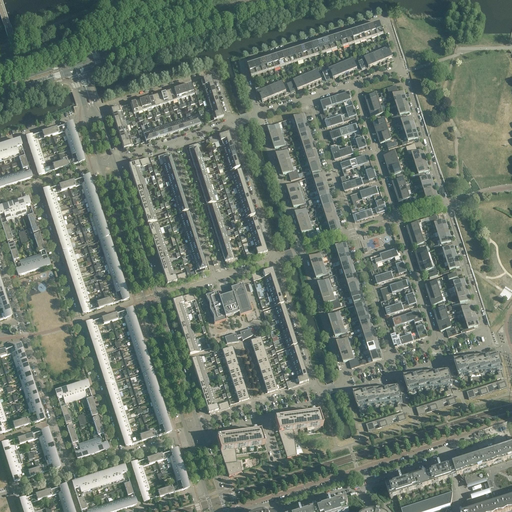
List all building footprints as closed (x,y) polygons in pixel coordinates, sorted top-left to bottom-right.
[(384,35),(381,27),(380,24),(374,26),(377,37),(384,35)] [(377,37),(374,26),(368,28),(372,39),(377,37)] [(372,39),(368,28),(362,29),(366,41),(372,39)] [(366,41),(362,29),(357,31),(360,43),(366,41)] [(360,43),(357,31),(351,33),(355,45),(360,43)] [(355,45),(351,33),(345,35),(349,46),(355,45)] [(349,46),(345,35),(340,37),(343,48),(349,46)] [(343,48),(340,37),(334,39),(337,50),(343,48)] [(337,50),(334,39),(328,40),(332,52),(337,50)] [(332,52),(328,40),(322,42),(326,54),(332,52)] [(326,54),(322,42),(317,44),(320,56),(326,54)] [(320,56),(317,44),(311,46),(315,57),(320,56)] [(315,57),(311,46),(305,48),(309,59),(315,57)] [(309,59),(305,48),(300,50),(303,61),(309,59)] [(394,61),(391,55),(388,48),(384,50),(388,60),(389,60),(391,59),(391,62),(391,63),(392,62),(394,61)] [(303,61),(300,50),(294,51),(297,63),(303,61)] [(390,63),(388,60),(384,50),(380,52),(385,62),(387,61),(387,64),(390,63)] [(297,63),(294,51),(288,53),(292,65),(297,63)] [(385,62),(380,52),(376,53),(381,63),(383,62),(384,65),(383,66),(386,65),(385,62)] [(292,65),(288,53),(282,55),(286,67),(292,65)] [(381,63),(376,53),(372,55),(377,65),(379,64),(380,67),(379,67),(382,66),(381,63)] [(286,67),(282,55),(277,57),(280,68),(286,67)] [(377,65),(372,55),(369,57),(373,67),(375,66),(376,69),(378,68),(377,65)] [(280,68),(277,57),(271,59),(275,70),(280,68)] [(373,67),(369,57),(364,58),(366,63),(368,66),(369,68),(373,67)] [(275,70),(271,59),(265,61),(269,72),(275,70)] [(358,73),(355,64),(353,60),(349,61),(353,72),(355,71),(356,74),(358,73)] [(269,72),(265,61),(260,62),(263,74),(269,72)] [(353,72),(349,61),(345,63),(349,73),(352,72),(352,75),(352,76),(354,74),(353,72)] [(366,69),(365,67),(363,64),(364,64),(362,61),(355,64),(358,73),(366,70),(366,69)] [(263,74),(260,62),(254,64),(257,76),(263,74)] [(349,73),(345,63),(341,65),(345,75),(348,74),(348,77),(350,76),(349,73)] [(257,76),(254,64),(248,66),(251,78),(257,76)] [(345,75),(341,65),(337,66),(341,76),(344,75),(344,78),(344,79),(347,78),(346,78),(345,75)] [(342,79),(341,76),(337,66),(333,68),(337,78),(340,77),(340,80),(343,79),(342,79)] [(337,78),(333,68),(329,70),(331,74),(332,77),(333,80),(335,79),(337,78)] [(323,84),(319,76),(317,71),(313,73),(317,83),(320,82),(320,85),(323,84)] [(330,81),(329,78),(328,75),(327,72),(319,76),(323,84),(331,81),(330,81)] [(317,83),(313,73),(309,74),(314,85),(316,84),(317,87),(316,87),(319,86),(317,83)] [(315,87),(314,85),(309,74),(305,76),(310,86),(312,85),(313,88),(312,88),(312,89),(315,87)] [(311,89),(310,86),(305,76),(302,78),(306,88),(308,87),(309,90),(308,90),(309,90),(311,89)] [(213,83),(212,81),(211,78),(201,81),(203,86),(213,83)] [(306,88),(302,78),(298,79),(302,89),(305,88),(305,91),(305,92),(307,91),(306,88)] [(302,89),(298,79),(293,81),(295,85),(296,85),(297,88),(298,91),(302,89)] [(287,96),(284,87),(282,82),(278,84),(282,94),(285,93),(285,96),(285,97),(287,96)] [(282,94),(278,84),(274,86),(278,96),(281,95),(281,98),(283,97),(282,94)] [(295,92),(294,90),(293,87),(292,84),(284,87),(287,96),(295,92)] [(278,96),(274,86),(270,87),(274,98),(277,97),(277,100),(280,99),(279,99),(278,96)] [(398,94),(397,90),(396,86),(387,89),(390,98),(393,96),(398,94)] [(275,100),(274,98),(270,87),(266,89),(270,99),(273,98),(273,101),(273,102),(276,100),(275,100)] [(272,102),(270,99),(266,89),(262,91),(266,101),(269,100),(269,103),(272,102)] [(266,101),(262,91),(258,92),(259,95),(262,101),(263,103),(266,101)] [(353,107),(350,99),(349,94),(343,96),(345,103),(344,103),(346,110),(353,107)] [(345,103),(343,96),(340,97),(339,97),(340,97),(336,98),(339,105),(344,103),(345,103)] [(339,105),(336,98),(333,99),(330,100),(332,107),(339,105)] [(326,109),(332,107),(330,100),(320,103),(321,103),(324,115),(328,114),(326,109)] [(122,112),(121,107),(111,110),(113,115),(122,112)] [(355,114),(354,111),(354,110),(353,107),(346,110),(347,115),(348,116),(355,114)] [(405,115),(410,113),(409,108),(398,112),(400,116),(399,117),(399,119),(406,116),(405,115)] [(224,118),(223,115),(222,112),(212,116),(214,121),(224,118)] [(331,128),(328,121),(330,120),(328,114),(324,115),(321,116),(320,116),(323,124),(323,125),(323,124),(325,129),(325,130),(331,128)] [(357,120),(355,114),(348,116),(347,115),(341,117),(343,124),(351,121),(352,121),(356,120),(357,120)] [(201,125),(198,115),(192,117),(195,127),(201,125)] [(195,127),(192,117),(187,119),(190,128),(195,127)] [(343,124),(341,117),(335,119),(337,126),(340,125),(343,124)] [(190,128),(187,119),(181,120),(184,130),(190,128)] [(335,119),(330,120),(328,121),(331,128),(334,127),(337,126),(335,119)] [(184,130),(181,120),(176,122),(179,132),(184,130)] [(179,132),(176,122),(170,124),(173,134),(179,132)] [(74,129),(73,125),(72,124),(61,127),(63,133),(64,132),(74,129)] [(173,134),(170,124),(165,126),(168,135),(173,134)] [(363,138),(359,126),(359,125),(353,127),(355,134),(354,135),(356,141),(363,138)] [(168,135),(165,126),(159,127),(163,137),(168,135)] [(39,141),(63,133),(61,127),(37,135),(39,141)] [(163,137),(159,127),(154,129),(157,139),(163,137)] [(355,134),(353,127),(346,129),(349,136),(354,135),(355,134)] [(157,139),(154,129),(149,131),(152,141),(157,139)] [(349,136),(346,129),(340,131),(342,138),(349,136)] [(152,141),(149,131),(143,133),(146,142),(152,141)] [(336,140),(342,138),(340,131),(330,134),(331,135),(334,146),(338,145),(336,140)] [(221,142),(229,139),(230,138),(229,133),(228,134),(227,132),(208,138),(211,145),(221,142)] [(414,140),(418,139),(419,139),(417,134),(407,138),(408,142),(407,143),(407,144),(414,142),(414,140)] [(39,141),(37,135),(26,138),(28,144),(38,141),(39,141)] [(365,145),(363,138),(356,141),(357,146),(358,147),(365,145)] [(397,148),(394,140),(394,139),(394,140),(391,141),(386,142),(386,143),(387,146),(388,151),(397,148)] [(23,152),(21,145),(20,141),(14,142),(18,153),(23,152)] [(133,147),(132,141),(122,144),(124,150),(133,147)] [(19,156),(18,153),(14,142),(9,144),(10,146),(13,157),(18,156),(19,156)] [(200,153),(199,147),(201,147),(200,143),(189,147),(190,150),(189,150),(191,156),(200,153)] [(13,157),(10,146),(9,144),(4,146),(8,159),(13,157)] [(341,159),(339,152),(340,151),(338,145),(334,146),(331,147),(335,160),(335,161),(341,159)] [(367,151),(365,145),(358,147),(357,146),(351,148),(353,155),(366,151),(367,151)] [(417,153),(416,149),(415,145),(406,148),(409,156),(412,155),(417,153)] [(8,159),(4,146),(0,146),(0,151),(3,161),(8,159)] [(353,155),(351,148),(345,150),(347,157),(353,155)] [(345,150),(340,151),(339,152),(341,159),(347,157),(345,150)] [(28,168),(24,156),(23,152),(18,153),(19,156),(18,156),(23,170),(28,168)] [(173,162),(171,156),(170,156),(169,153),(158,157),(159,160),(161,159),(163,165),(173,162)] [(202,158),(200,153),(191,156),(192,161),(202,158)] [(373,170),(369,157),(369,156),(363,158),(365,165),(364,166),(366,172),(373,170)] [(84,162),(84,161),(83,157),(73,160),(73,159),(72,160),(73,166),(84,162)] [(150,164),(148,158),(129,164),(129,165),(130,170),(140,167),(140,168),(150,164)] [(204,164),(202,158),(192,161),(194,167),(204,164)] [(365,165),(363,158),(356,160),(359,167),(364,166),(365,165)] [(50,173),(73,166),(72,160),(48,168),(50,173)] [(359,167),(356,160),(350,162),(352,169),(359,167)] [(174,167),(173,163),(173,162),(163,165),(165,170),(174,167)] [(346,171),(352,170),(352,169),(350,162),(340,165),(341,166),(344,177),(344,178),(348,176),(346,171)] [(240,168),(239,165),(238,163),(228,166),(230,171),(240,168)] [(206,169),(204,164),(194,167),(196,172),(206,169)] [(142,173),(140,168),(140,167),(130,170),(132,177),(142,173)] [(176,172),(176,171),(174,167),(165,170),(166,176),(176,172)] [(424,173),(429,172),(428,167),(417,170),(419,175),(417,175),(418,177),(425,175),(424,173)] [(32,179),(30,174),(28,168),(23,170),(23,171),(27,181),(32,179)] [(50,173),(48,168),(47,168),(37,171),(39,177),(50,173)] [(207,174),(206,169),(196,172),(198,178),(207,174)] [(300,179),(297,171),(297,170),(294,172),(288,174),(290,178),(291,182),(300,179)] [(375,176),(373,170),(366,172),(367,177),(368,178),(375,176)] [(23,171),(18,173),(21,182),(27,181),(23,171)] [(242,176),(242,173),(241,171),(231,174),(233,179),(242,176)] [(178,178),(177,174),(176,172),(166,176),(168,181),(178,178)] [(21,182),(18,173),(13,174),(16,184),(21,182)] [(144,179),(142,173),(132,177),(134,183),(144,179)] [(16,184),(13,174),(8,176),(11,186),(16,184)] [(209,180),(207,174),(198,178),(199,183),(209,180)] [(11,186),(8,176),(3,178),(6,187),(11,186)] [(351,190),(349,183),(350,183),(348,176),(344,178),(344,177),(341,178),(345,192),(351,190)] [(377,182),(375,176),(368,178),(367,177),(361,179),(363,186),(376,182),(377,182)] [(432,181),(431,177),(426,178),(425,176),(418,178),(419,181),(420,180),(422,184),(432,181)] [(91,182),(90,178),(89,177),(78,180),(80,186),(81,186),(81,185),(91,182)] [(180,183),(179,182),(178,178),(168,181),(170,186),(180,183)] [(146,185),(144,179),(134,183),(136,189),(146,185)] [(363,186),(361,179),(355,181),(357,188),(363,186)] [(56,194),(80,186),(78,180),(54,188),(56,194)] [(211,185),(209,180),(199,183),(201,189),(211,185)] [(355,181),(350,183),(349,183),(351,190),(357,188),(355,181)] [(301,188),(299,182),(297,183),(298,185),(296,185),(295,186),(293,186),(287,188),(288,189),(288,190),(289,192),(301,188)] [(181,189),(180,185),(180,183),(170,186),(172,192),(181,189)] [(148,191),(146,185),(136,189),(138,195),(148,191)] [(213,191),(211,185),(201,189),(203,194),(213,191)] [(56,194),(54,188),(44,192),(45,197),(55,194),(56,194)] [(290,196),(303,192),(301,188),(289,192),(290,196)] [(383,201),(379,188),(373,190),(375,197),(374,197),(376,203),(383,201)] [(183,194),(183,193),(181,189),(172,192),(173,198),(183,194)] [(375,197),(373,190),(366,192),(369,199),(374,197),(375,197)] [(150,198),(148,191),(138,195),(140,201),(150,198)] [(214,196),(213,191),(203,194),(205,199),(214,196)] [(291,200),(304,196),(303,192),(290,196),(291,200)] [(369,199),(366,192),(360,194),(362,201),(369,199)] [(433,199),(437,197),(436,193),(425,196),(427,201),(426,201),(426,203),(433,201),(433,199)] [(185,200),(184,196),(183,194),(173,198),(175,203),(185,200)] [(356,203),(362,201),(360,194),(350,197),(351,197),(354,209),(358,208),(356,203)] [(216,202),(214,196),(205,199),(207,205),(216,202)] [(292,204),(303,201),(305,200),(304,196),(291,200),(292,204)] [(152,204),(150,198),(140,201),(142,207),(152,204)] [(416,206),(413,198),(410,199),(404,201),(405,201),(406,205),(407,209),(416,206)] [(32,210),(30,204),(28,199),(23,201),(26,212),(32,210)] [(187,205),(186,204),(185,200),(175,203),(177,208),(187,205)] [(26,212),(23,201),(18,203),(22,216),(27,214),(26,212)] [(385,207),(383,201),(376,203),(377,208),(378,210),(385,207)] [(22,216),(18,203),(12,204),(17,218),(22,216)] [(17,218),(12,204),(7,206),(8,207),(12,219),(17,218)] [(154,210),(152,204),(142,207),(144,213),(154,210)] [(219,210),(217,204),(207,207),(209,213),(219,210)] [(188,211),(187,207),(187,205),(177,208),(179,214),(188,211)] [(12,219),(8,207),(7,206),(2,208),(6,219),(6,221),(7,221),(12,219)] [(387,213),(385,207),(378,210),(377,208),(371,210),(373,217),(386,213),(387,213)] [(361,221),(359,214),(360,214),(358,208),(354,209),(351,210),(351,209),(351,210),(355,223),(361,221)] [(35,221),(32,210),(26,212),(27,214),(30,223),(35,221)] [(156,216),(154,210),(144,213),(146,219),(156,216)] [(221,215),(219,210),(209,213),(211,219),(221,215)] [(255,215),(254,213),(253,210),(244,213),(245,218),(255,215)] [(373,217),(371,210),(365,212),(367,219),(373,217)] [(367,219),(365,212),(360,214),(359,214),(361,221),(367,219)] [(191,219),(191,217),(189,213),(179,216),(181,222),(191,219)] [(222,221),(221,215),(211,219),(213,224),(222,221)] [(440,223),(439,220),(437,215),(429,218),(431,227),(435,225),(440,223)] [(157,221),(156,216),(146,219),(147,224),(157,221)] [(258,224),(257,221),(256,218),(246,222),(248,227),(258,224)] [(9,229),(7,221),(6,221),(6,219),(0,220),(4,231),(9,229)] [(193,224),(192,220),(191,219),(181,222),(183,227),(193,224)] [(39,232),(37,225),(35,221),(30,223),(33,234),(39,232)] [(224,226),(222,221),(213,224),(214,230),(224,226)] [(160,228),(158,223),(148,227),(150,231),(160,228)] [(194,230),(194,228),(193,224),(183,227),(185,233),(194,230)] [(226,232),(224,226),(214,230),(216,235),(226,232)] [(162,235),(160,228),(150,231),(152,238),(162,235)] [(13,240),(11,236),(9,229),(4,231),(7,242),(13,240)] [(319,238),(316,229),(312,230),(312,231),(307,232),(309,236),(308,236),(310,240),(319,238)] [(196,235),(195,231),(194,230),(185,233),(187,238),(196,235)] [(228,237),(226,232),(216,235),(218,240),(228,237)] [(43,245),(39,234),(34,236),(37,247),(43,245)] [(164,241),(162,235),(152,238),(154,244),(164,241)] [(198,241),(198,239),(196,235),(187,238),(188,244),(198,241)] [(229,243),(228,237),(218,240),(220,246),(229,243)] [(165,247),(164,241),(154,244),(156,250),(165,247)] [(200,246),(199,242),(198,241),(188,244),(190,249),(200,246)] [(17,253),(15,247),(13,242),(8,244),(11,255),(17,253)] [(231,248),(229,243),(220,246),(221,251),(231,248)] [(266,249),(265,246),(264,243),(254,246),(256,251),(256,252),(266,249)] [(46,256),(44,248),(43,245),(37,247),(40,255),(41,257),(46,256)] [(202,252),(201,250),(200,246),(190,249),(192,255),(202,252)] [(167,253),(165,247),(156,250),(158,256),(167,253)] [(430,253),(428,247),(426,248),(427,250),(426,250),(425,250),(424,250),(422,251),(421,251),(416,253),(415,253),(417,257),(427,254),(430,253)] [(455,251),(453,247),(448,249),(448,247),(441,249),(442,251),(443,251),(444,255),(455,251)] [(233,254),(231,248),(221,251),(223,257),(233,254)] [(248,260),(267,254),(266,253),(267,253),(266,249),(256,252),(256,251),(246,254),(248,260)] [(403,263),(399,250),(393,252),(395,259),(394,260),(396,266),(403,263)] [(203,257),(202,253),(202,252),(192,255),(194,260),(203,257)] [(395,259),(393,252),(386,254),(389,261),(394,260),(395,259)] [(20,262),(17,253),(11,255),(15,266),(20,264),(20,262)] [(169,259),(167,253),(158,256),(160,262),(169,259)] [(238,261),(237,258),(234,259),(233,254),(223,257),(225,262),(226,262),(227,265),(238,261)] [(389,261),(386,254),(380,256),(382,263),(389,261)] [(44,268),(41,257),(40,255),(35,257),(39,270),(44,268)] [(50,267),(48,262),(46,256),(41,257),(44,268),(50,267)] [(376,265),(382,263),(380,256),(370,259),(371,260),(371,259),(374,271),(378,270),(376,265)] [(39,270),(35,257),(30,258),(34,272),(39,270)] [(205,262),(205,261),(203,257),(194,260),(195,266),(205,262)] [(34,272),(30,258),(25,260),(29,273),(34,272)] [(171,265),(169,259),(160,262),(162,268),(171,265)] [(25,260),(20,262),(20,264),(24,275),(29,273),(25,260)] [(207,271),(206,268),(207,268),(205,262),(195,266),(197,271),(195,272),(196,275),(207,271)] [(405,270),(403,263),(396,266),(397,271),(398,272),(405,270)] [(24,275),(20,264),(15,266),(18,277),(24,275)] [(173,271),(171,265),(162,268),(164,274),(173,271)] [(439,277),(436,269),(436,268),(436,269),(432,270),(427,272),(428,275),(430,280),(439,277)] [(264,277),(273,274),(274,274),(272,269),(272,270),(271,269),(251,275),(253,282),(264,278),(264,277)] [(381,284),(379,277),(380,276),(378,270),(374,271),(371,272),(375,285),(375,286),(381,284)] [(407,276),(405,270),(398,272),(397,271),(391,273),(393,280),(406,276),(407,276)] [(175,277),(175,276),(173,271),(164,274),(166,280),(175,277)] [(187,280),(185,273),(175,276),(175,277),(166,280),(167,285),(168,285),(168,286),(187,280)] [(393,280),(391,273),(385,275),(387,282),(393,280)] [(276,279),(275,277),(274,274),(273,274),(264,277),(264,278),(266,283),(276,279)] [(459,282),(458,278),(456,274),(447,277),(450,285),(454,284),(459,282)] [(385,275),(380,276),(379,277),(381,284),(387,282),(385,275)] [(413,295),(409,282),(409,281),(403,283),(405,290),(404,291),(406,297),(413,295)] [(405,290),(403,283),(396,285),(399,292),(404,291),(405,290)] [(251,312),(243,286),(243,285),(231,289),(233,294),(219,298),(217,293),(205,297),(205,298),(206,298),(209,303),(210,311),(213,317),(214,324),(214,325),(226,321),(225,318),(225,317),(227,316),(228,317),(237,314),(236,313),(238,312),(239,313),(240,316),(252,312),(251,312)] [(399,292),(396,285),(390,287),(392,294),(399,292)] [(386,296),(392,294),(390,287),(380,290),(381,291),(384,302),(388,301),(386,296)] [(129,300),(128,299),(127,294),(117,298),(117,297),(116,298),(118,303),(129,300)] [(195,300),(193,294),(173,300),(173,301),(172,302),(174,307),(184,303),(184,304),(195,300)] [(415,301),(413,295),(406,297),(407,302),(408,303),(415,301)] [(94,311),(118,303),(116,298),(92,305),(94,311)] [(283,304),(283,302),(282,299),(272,302),(274,307),(283,304)] [(341,308),(339,300),(335,301),(330,303),(331,307),(332,311),(341,308)] [(391,315),(389,308),(390,308),(388,301),(384,302),(381,303),(385,317),(391,315)] [(417,307),(415,303),(415,301),(408,303),(407,302),(401,304),(404,311),(416,307),(417,307)] [(186,310),(184,304),(184,303),(174,307),(176,313),(186,310)] [(404,311),(401,304),(395,306),(397,313),(404,311)] [(94,311),(92,305),(91,306),(81,309),(83,315),(94,311)] [(286,311),(285,309),(284,306),(274,309),(276,314),(286,311)] [(397,313),(395,306),(390,308),(389,308),(391,315),(397,313)] [(134,315),(132,311),(132,310),(121,313),(123,319),(124,318),(134,315)] [(188,316),(186,310),(176,313),(178,319),(188,316)] [(287,316),(287,314),(286,311),(276,314),(278,319),(287,316)] [(11,317),(11,316),(10,312),(0,315),(0,319),(1,321),(11,317)] [(423,326),(420,318),(419,313),(419,312),(413,314),(415,322),(414,322),(416,328),(423,326)] [(99,327),(123,319),(121,313),(97,321),(99,327)] [(415,322),(413,314),(410,315),(406,316),(409,324),(414,322),(415,322)] [(190,322),(188,316),(178,319),(180,325),(190,322)] [(409,324),(406,316),(404,317),(403,317),(400,318),(402,326),(409,324)] [(396,328),(402,326),(400,318),(390,322),(391,322),(394,333),(394,334),(398,333),(396,328)] [(99,327),(97,321),(86,324),(88,330),(98,327),(99,327)] [(290,326),(290,324),(289,321),(279,324),(281,329),(290,326)] [(192,328),(190,322),(180,325),(182,331),(192,328)] [(474,328),(479,326),(477,322),(467,325),(468,330),(467,330),(468,332),(475,330),(474,328)] [(425,332),(424,329),(423,326),(416,328),(417,333),(418,334),(425,332)] [(457,336),(455,327),(451,328),(446,330),(447,334),(449,338),(457,336)] [(194,334),(192,328),(182,331),(184,337),(194,334)] [(243,341),(253,336),(253,335),(251,329),(240,333),(241,335),(237,336),(236,334),(225,338),(226,343),(227,344),(239,343),(239,342),(238,342),(238,341),(238,340),(242,338),(242,340),(243,341),(242,341),(243,341)] [(427,338),(425,332),(418,334),(417,333),(411,335),(414,342),(422,340),(426,338),(427,338)] [(401,346),(399,339),(400,339),(398,333),(394,334),(394,333),(391,334),(391,335),(393,343),(395,348),(401,346)] [(195,340),(194,334),(184,337),(186,343),(195,340)] [(414,342),(411,335),(405,337),(407,344),(410,343),(410,344),(410,343),(414,342)] [(407,344),(405,337),(400,339),(399,339),(401,346),(404,345),(404,346),(404,345),(407,344)] [(197,346),(195,340),(186,343),(188,349),(197,346)] [(297,345),(296,343),(295,340),(285,343),(287,349),(297,345)] [(22,351),(21,347),(21,346),(10,349),(11,354),(22,351)] [(199,352),(197,346),(188,349),(190,355),(191,355),(199,352)] [(299,353),(298,350),(297,347),(288,351),(289,356),(299,353)] [(0,358),(11,355),(11,354),(10,349),(0,352),(0,358)] [(24,355),(23,354),(22,351),(11,354),(11,355),(13,359),(24,355)] [(25,360),(24,357),(24,355),(13,359),(14,364),(25,360)] [(503,371),(498,356),(476,359),(481,374),(497,372),(499,375),(496,376),(497,380),(503,378),(501,371),(503,371)] [(203,364),(201,357),(191,361),(193,367),(203,364)] [(360,367),(357,359),(357,358),(354,359),(354,360),(349,361),(350,365),(351,370),(360,367)] [(481,374),(476,359),(454,362),(455,366),(459,377),(481,374)] [(27,365),(26,363),(25,360),(14,364),(16,368),(27,365)] [(304,367),(303,365),(302,362),(292,365),(294,370),(304,367)] [(205,370),(203,364),(193,367),(195,373),(205,370)] [(28,369),(27,366),(27,365),(16,368),(17,373),(28,369)] [(30,374),(29,372),(28,369),(17,373),(19,377),(30,374)] [(207,376),(205,370),(195,373),(197,379),(207,376)] [(307,378),(306,375),(305,372),(296,375),(297,380),(297,381),(307,378)] [(453,388),(448,373),(426,375),(431,390),(447,388),(448,392),(445,392),(447,397),(447,396),(453,394),(453,395),(451,388),(452,388),(453,388)] [(31,378),(30,376),(30,374),(19,377),(20,382),(31,378)] [(431,390),(426,375),(404,378),(408,393),(409,393),(431,390)] [(209,382),(207,376),(197,379),(199,385),(209,382)] [(33,383),(32,381),(31,378),(20,382),(22,386),(33,383)] [(288,390),(308,383),(308,382),(309,382),(307,378),(297,381),(297,380),(286,383),(288,390)] [(494,388),(499,387),(500,390),(507,388),(504,380),(504,381),(485,387),(488,394),(495,392),(494,388)] [(211,388),(209,382),(199,385),(201,391),(211,388)] [(34,388),(33,385),(33,383),(22,386),(23,391),(34,388)] [(91,394),(89,387),(87,383),(82,384),(85,395),(91,394)] [(86,398),(85,395),(82,384),(77,386),(77,387),(81,399),(86,398)] [(81,399),(77,387),(77,386),(71,388),(76,401),(81,399)] [(475,394),(480,392),(482,396),(488,394),(485,387),(467,393),(469,400),(476,398),(475,394)] [(36,392),(35,390),(34,388),(23,391),(25,396),(36,392)] [(76,401),(71,388),(66,389),(66,390),(70,403),(76,401)] [(213,394),(211,388),(201,391),(203,397),(213,394)] [(70,403),(66,390),(66,389),(61,391),(64,402),(65,404),(66,404),(70,403)] [(402,404),(398,389),(375,391),(380,406),(397,404),(398,408),(395,409),(396,413),(403,411),(401,404),(402,404)] [(64,402),(61,391),(56,393),(59,404),(64,402)] [(380,406),(375,391),(353,394),(358,409),(380,406)] [(37,397),(36,394),(36,392),(25,396),(26,400),(37,397)] [(94,404),(91,394),(85,395),(86,398),(88,406),(94,404)] [(215,400),(213,394),(203,397),(205,403),(215,400)] [(443,404),(449,402),(450,406),(456,404),(454,396),(454,397),(435,403),(437,410),(444,408),(443,404)] [(38,401),(38,400),(37,397),(26,400),(28,405),(38,401)] [(217,406),(216,406),(215,400),(205,403),(207,409),(217,406)] [(40,406),(39,403),(38,401),(28,405),(29,409),(40,406)] [(68,413),(66,404),(65,404),(64,402),(59,404),(63,415),(68,413)] [(230,409),(228,402),(216,406),(217,406),(207,409),(209,414),(210,415),(230,409)] [(425,410),(430,408),(431,412),(437,410),(435,403),(424,406),(416,409),(419,416),(426,414),(425,410)] [(98,415),(95,409),(94,404),(88,406),(92,417),(98,415)] [(41,410),(41,409),(40,406),(29,409),(31,414),(41,410)] [(43,415),(42,412),(41,410),(31,414),(32,418),(32,419),(43,415)] [(72,424),(70,419),(68,413),(63,415),(66,425),(72,424)] [(297,455),(295,443),(293,431),(323,427),(319,413),(312,414),(312,415),(282,419),(282,418),(274,419),(276,425),(275,425),(276,433),(279,433),(287,458),(297,455)] [(393,420),(398,419),(399,422),(406,420),(403,413),(385,419),(387,426),(394,424),(393,420)] [(45,420),(44,419),(43,415),(32,419),(34,424),(45,420)] [(102,428),(98,417),(93,419),(96,430),(102,428)] [(10,432),(34,424),(32,419),(32,418),(8,426),(10,432)] [(374,426),(380,425),(381,428),(387,426),(385,419),(366,425),(368,432),(375,430),(374,426)] [(76,437),(74,430),(72,426),(67,427),(70,438),(76,437)] [(171,433),(171,431),(170,427),(160,430),(159,431),(161,436),(171,433)] [(105,439),(103,431),(102,428),(96,430),(99,438),(100,441),(105,439)] [(49,436),(48,432),(48,430),(37,434),(39,439),(49,436)] [(137,444),(161,436),(159,431),(135,438),(137,444)] [(240,466),(240,464),(238,464),(237,464),(236,459),(236,457),(236,456),(235,449),(265,445),(260,432),(253,433),(224,437),(216,438),(218,443),(217,444),(218,452),(220,451),(226,469),(229,477),(233,476),(236,475),(241,473),(240,466)] [(15,447),(39,439),(37,434),(13,441),(15,447)] [(51,440),(50,438),(49,436),(39,439),(40,444),(51,440)] [(79,445),(76,437),(70,438),(74,449),(79,447),(78,445),(79,445)] [(103,452),(100,441),(99,438),(94,440),(98,453),(103,452)] [(137,444),(135,438),(134,439),(124,442),(126,447),(137,444)] [(109,450),(107,445),(105,439),(100,441),(103,452),(109,450)] [(52,445),(52,442),(51,440),(40,444),(42,448),(52,445)] [(98,453),(94,440),(89,442),(93,455),(98,453)] [(15,447),(13,441),(2,445),(4,450),(15,447)] [(93,455),(89,442),(83,443),(88,457),(93,455)] [(88,457),(83,443),(79,445),(78,445),(79,447),(83,458),(88,457)] [(54,449),(53,448),(52,445),(42,448),(43,453),(54,449)] [(511,458),(511,453),(510,447),(509,445),(494,450),(494,452),(498,463),(503,462),(509,460),(511,458)] [(16,451),(15,447),(4,450),(5,455),(16,451)] [(83,458),(79,447),(74,449),(77,460),(83,458)] [(55,454),(54,451),(54,449),(43,453),(44,457),(55,454)] [(179,456),(177,452),(177,450),(166,454),(168,459),(169,459),(179,456)] [(498,463),(494,452),(494,450),(478,455),(479,457),(483,468),(488,467),(493,465),(498,463)] [(18,456),(16,451),(5,455),(7,459),(18,456)] [(57,459),(56,457),(55,454),(44,457),(46,462),(57,459)] [(144,467),(168,459),(166,454),(142,462),(144,467)] [(483,468),(479,457),(478,455),(477,456),(463,460),(463,462),(467,473),(472,472),(478,470),(483,468)] [(19,461),(18,456),(7,459),(8,464),(19,461)] [(58,463),(57,460),(57,459),(46,462),(47,466),(47,467),(58,463)] [(467,473),(463,462),(463,460),(452,464),(448,465),(440,467),(439,465),(438,465),(438,468),(431,470),(432,472),(434,479),(441,477),(441,479),(444,478),(444,476),(451,474),(452,478),(457,477),(462,475),(467,473)] [(20,465),(19,461),(8,464),(10,469),(20,465)] [(144,467),(142,462),(131,465),(133,470),(143,467),(143,468),(144,467)] [(60,469),(60,467),(58,463),(47,467),(49,472),(60,469)] [(22,470),(20,465),(10,469),(11,473),(22,470)] [(25,480),(49,472),(47,467),(47,466),(23,474),(24,474),(25,480)] [(128,478),(126,472),(124,467),(119,469),(123,480),(128,478)] [(123,482),(123,480),(119,469),(114,471),(114,472),(118,484),(123,482)] [(23,474),(22,470),(11,473),(13,478),(23,474)] [(434,479),(432,472),(431,470),(415,476),(416,477),(418,485),(425,483),(425,484),(428,483),(428,482),(434,479)] [(118,484),(114,472),(114,471),(109,472),(113,486),(118,484)] [(113,486),(109,472),(104,474),(104,475),(108,487),(113,486)] [(24,474),(23,474),(13,478),(14,483),(25,480),(24,474)] [(108,487),(104,475),(104,474),(99,476),(103,489),(108,487)] [(397,496),(450,479),(452,478),(451,474),(444,476),(444,478),(441,479),(441,477),(434,479),(428,482),(428,483),(425,484),(425,483),(418,485),(405,489),(405,490),(403,491),(402,490),(395,492),(397,496)] [(481,482),(481,480),(482,480),(482,479),(483,479),(483,478),(482,477),(481,477),(481,476),(481,477),(480,477),(479,475),(465,479),(467,486),(481,482)] [(103,489),(99,476),(93,477),(94,479),(98,491),(103,489)] [(418,485),(416,477),(415,476),(401,480),(401,477),(399,478),(400,481),(392,483),(393,484),(395,492),(402,490),(403,491),(405,490),(405,489),(418,485)] [(98,491),(94,479),(93,477),(88,479),(92,492),(98,491)] [(133,495),(131,487),(128,478),(123,480),(123,482),(125,487),(125,489),(128,496),(133,495)] [(92,492),(88,479),(83,481),(84,482),(87,494),(92,492)] [(402,511),(452,495),(453,493),(453,492),(452,491),(452,490),(452,488),(452,487),(452,485),(451,482),(451,480),(450,479),(397,496),(398,501),(399,502),(402,511)] [(87,494),(84,482),(83,481),(78,482),(81,493),(82,496),(82,495),(87,494)] [(81,493),(78,482),(73,484),(76,495),(81,493)] [(189,489),(189,487),(188,483),(178,486),(177,487),(178,492),(189,489)] [(395,492),(393,484),(392,483),(386,485),(390,498),(397,496),(395,492)] [(67,491),(66,487),(66,486),(55,490),(57,495),(58,495),(67,491)] [(155,500),(178,492),(177,487),(153,494),(155,500)] [(33,503),(57,495),(55,490),(31,497),(33,503)] [(87,509),(84,502),(82,495),(82,496),(81,493),(76,495),(81,511),(87,509)] [(155,500),(153,494),(151,495),(152,495),(142,498),(144,503),(155,500)] [(137,506),(135,501),(133,495),(128,496),(128,498),(131,507),(137,506)] [(429,511),(450,505),(451,505),(451,504),(452,502),(452,500),(452,498),(452,495),(402,511),(401,511),(429,511)] [(464,510),(488,502),(487,500),(488,500),(489,499),(489,498),(489,497),(488,497),(487,497),(485,495),(471,500),(467,501),(464,510)] [(33,503),(31,497),(20,501),(22,506),(31,503),(33,503)] [(506,511),(511,510),(511,497),(499,501),(501,511),(506,511)] [(128,498),(123,499),(126,509),(131,507),(128,498)] [(347,511),(349,511),(347,505),(348,505),(348,501),(346,501),(345,498),(339,500),(339,501),(340,502),(339,503),(341,511),(347,511)] [(126,509),(123,499),(118,501),(121,511),(126,509)] [(341,511),(339,503),(340,502),(339,501),(332,504),(331,503),(332,503),(331,502),(331,500),(329,500),(329,503),(328,503),(329,504),(329,505),(321,507),(322,508),(323,511),(341,511)] [(116,511),(121,511),(118,501),(113,503),(115,511),(116,511)] [(501,511),(499,501),(491,504),(486,505),(477,508),(477,511),(501,511)]
